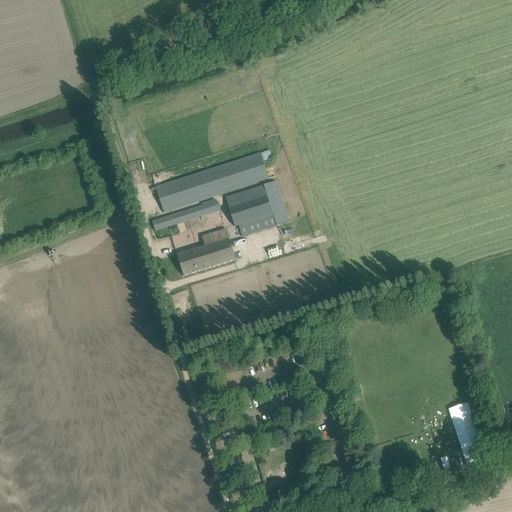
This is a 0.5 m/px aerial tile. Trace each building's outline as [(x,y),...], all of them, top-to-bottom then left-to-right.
[(260,153),(152,189),(153,191),(154,194),(157,193),(164,213),(268,178),(260,153)] [(226,197),(235,227),(239,226),(242,237),(290,222),(277,181),(226,197)] [(152,223),(153,225),(154,224),(156,231),(219,210),(215,199),(201,204),(202,206),(153,222),(153,223),(152,223)] [(177,255),(184,276),(236,260),(226,229),(202,237),(205,247),(177,255)] [(156,240),(159,257),(175,254),(171,237),(156,240)] [(482,462),(466,403),(446,409),(462,468),(482,462)] [(353,473),(357,486),(368,483),(364,469),(353,473)]
